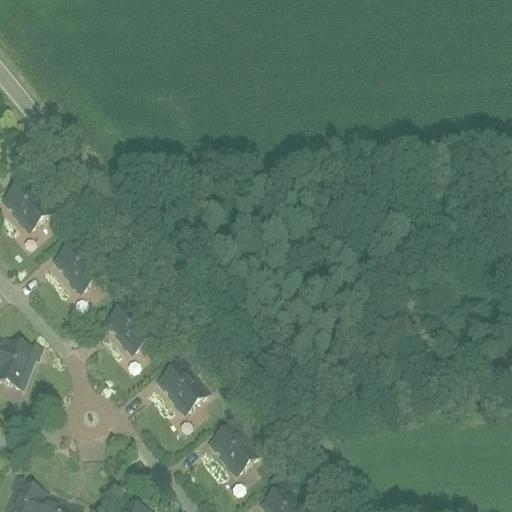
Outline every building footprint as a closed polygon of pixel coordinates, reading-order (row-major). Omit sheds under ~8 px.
[(15,216),(30,234),(52,215),(37,197),(38,196),(32,189),(35,187),(26,176),(19,182),(24,187),(4,203),(10,211),(11,210),(16,215),(15,216)] [(81,295),(103,277),(89,259),(90,257),(84,250),(86,248),(77,237),(71,243),(75,248),(55,265),(62,272),(63,271),(68,277),(66,278),(81,295)] [(90,304),(105,292),(98,284),(83,296),(90,304)] [(138,309),(129,298),(122,304),(127,309),(107,326),(113,333),(114,332),(119,338),(118,339),(133,356),(155,338),(140,320),(141,319),(135,311),(138,309)] [(0,383),(22,392),(30,371),(31,371),(34,363),(38,364),(43,351),(35,348),(33,354),(8,345),(7,348),(0,345),(0,383)] [(191,369),(182,359),(175,364),(180,369),(160,386),(166,393),(167,392),(172,398),(171,399),(186,417),(208,398),(193,380),(194,379),(188,371),(191,369)] [(242,430),(233,420),(226,425),(231,430),(211,447),(217,454),(218,453),(223,459),(222,460),(237,478),(259,459),(244,441),(246,440),(239,433),(242,430)] [(74,511),(73,511),(72,511),(70,511),(65,510),(66,509),(46,501),(47,498),(22,489),(25,483),(17,480),(12,493),(15,494),(12,503),(14,504),(10,511),(74,511)] [(294,492),(284,481),(278,487),(282,492),(263,508),(265,511),(303,511),(296,502),(297,501),(291,494),(294,492)] [(137,511),(126,508),(129,501),(121,499),(116,511),(137,511)]
